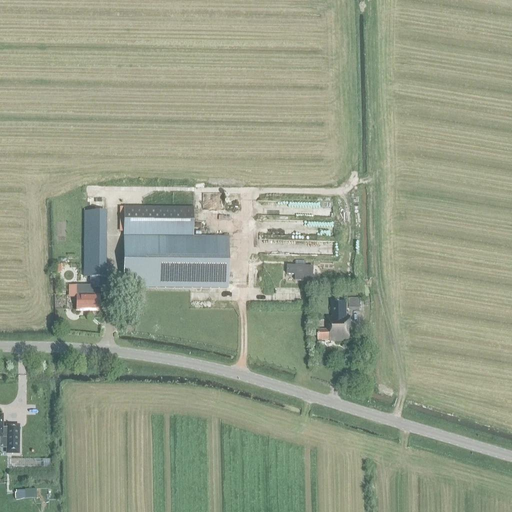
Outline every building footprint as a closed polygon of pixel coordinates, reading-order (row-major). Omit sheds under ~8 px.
[(124,288),(228,288),(229,237),(193,237),(193,208),(124,208),(124,288)] [(88,286),(76,286),(76,295),(77,295),(77,311),(100,311),(100,289),(104,289),(104,278),(105,278),(105,224),(87,224),(86,278),(88,278),(88,286)] [(359,311),(359,299),(348,299),(348,312),(359,311)] [(330,340),(330,342),(352,341),(351,325),(350,325),(350,316),(346,316),(346,301),(331,301),(332,317),(326,317),(327,331),(318,331),(318,341),(330,340)] [(1,428),(1,417),(0,417),(0,436),(6,437),(6,453),(18,453),(19,427),(7,427),(7,428),(1,428)] [(38,490),(16,490),(16,499),(38,499),(38,490)]
